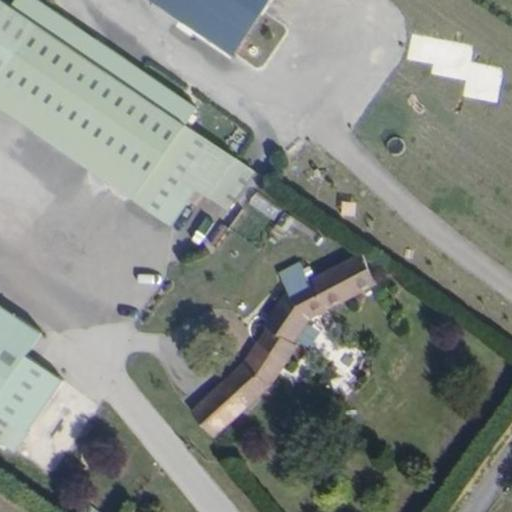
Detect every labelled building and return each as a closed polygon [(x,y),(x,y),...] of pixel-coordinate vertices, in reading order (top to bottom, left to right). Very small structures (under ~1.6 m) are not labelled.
[(50,19),(17,0),(0,0),(0,71),(10,78),(50,19)] [(198,121),(50,19),(10,78),(0,92),(0,95),(147,196),(198,121)] [(249,155),(198,121),(147,196),(186,223),(211,187),(222,194),(249,155)] [(329,313),(391,279),(375,250),(325,277),(313,260),(293,271),(304,288),(281,322),(287,326),(277,341),(303,359),(314,342),(311,340),(329,313)] [(55,338),(0,301),(0,441),(23,457),(70,386),(38,365),(55,338)] [(264,404),(249,386),(269,366),(287,382),(303,359),(277,341),(261,363),(212,411),(233,434),(264,404)] [(264,404),(287,382),(269,366),(249,386),(264,404)]
